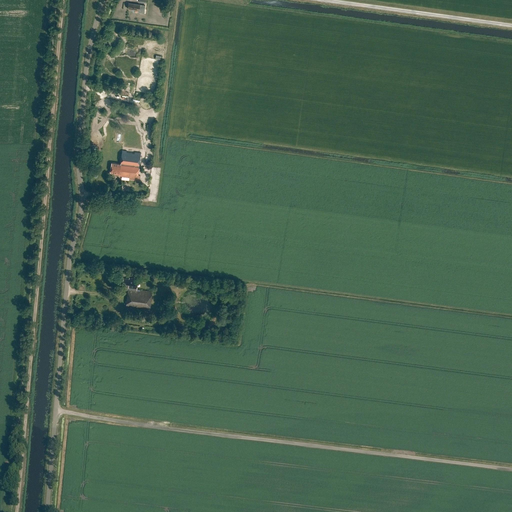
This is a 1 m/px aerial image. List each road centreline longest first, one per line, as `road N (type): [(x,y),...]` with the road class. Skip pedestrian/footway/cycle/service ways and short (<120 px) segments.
road 1 (unclassified): [(46,511),(68,262),(80,214),(85,66),(101,0)]
road 2 (track): [(63,0),(19,511)]
